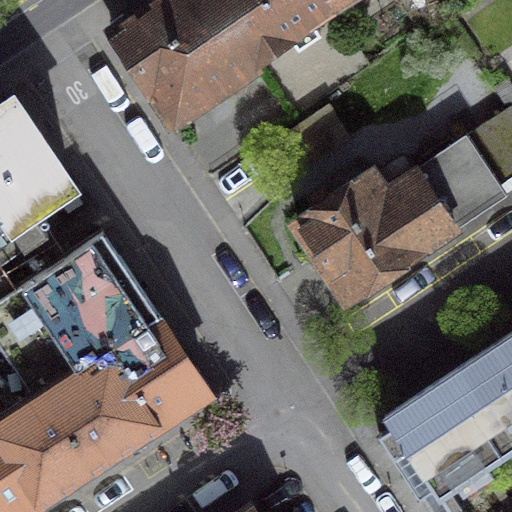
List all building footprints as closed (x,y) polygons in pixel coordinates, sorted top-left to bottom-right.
[(258,59),(215,0),(147,0),(110,25),(173,118),(258,59)] [(329,3),(326,0),(215,0),(258,59),(292,34),(299,44),(320,28),(311,16),(329,3)] [(11,94),(0,101),(0,258),(19,245),(17,242),(20,240),(23,244),(58,220),(43,198),(70,181),(11,94)] [(383,188),(369,166),(332,191),(296,215),(321,254),(347,294),(511,184),(511,116),(506,108),(383,188)] [(101,229),(0,294),(0,343),(32,392),(0,414),(0,511),(17,511),(193,397),(207,387),(107,238),(101,229)] [(511,328),(495,339),(511,364),(511,328)] [(511,364),(495,339),(447,371),(503,453),(511,447),(511,364)] [(447,371),(384,413),(391,424),(379,432),(419,493),(432,484),(440,496),(451,488),(503,453),(447,371)] [(466,511),(451,488),(440,496),(450,511),(466,511)] [(233,511),(255,511),(249,502),(233,511)]
